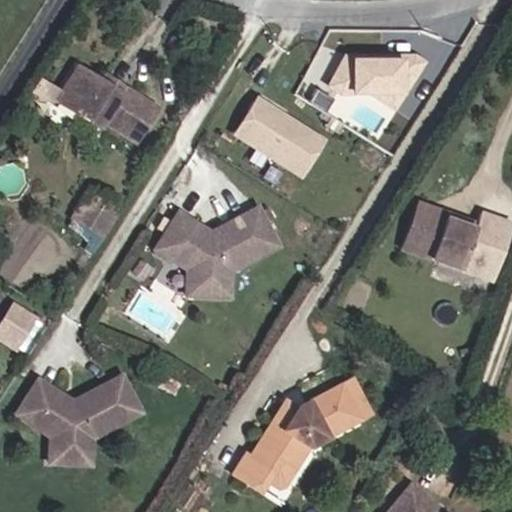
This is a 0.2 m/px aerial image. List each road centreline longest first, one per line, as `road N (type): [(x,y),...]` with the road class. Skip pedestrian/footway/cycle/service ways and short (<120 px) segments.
road 1 (unknown): [(477,9),(384,175),(203,457)]
road 2 (residential): [(179,0),(233,20),(364,34),(511,2)]
